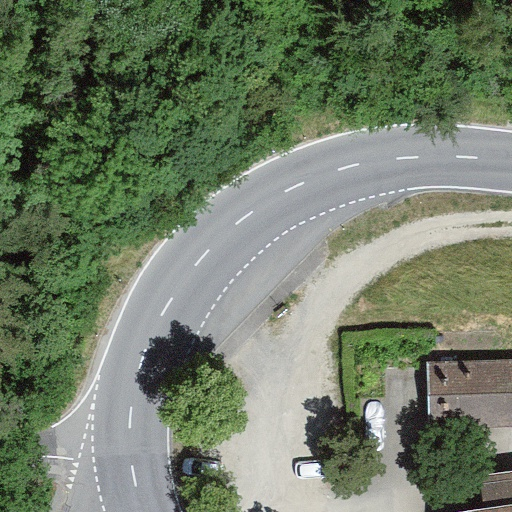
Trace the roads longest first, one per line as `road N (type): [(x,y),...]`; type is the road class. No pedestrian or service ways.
road 1 (tertiary): [(511,158),(410,154),(335,168),(282,188),(242,216),(177,284),(152,329),(133,399),(128,461)]
road 2 (unclassified): [(0,450),(128,461)]
